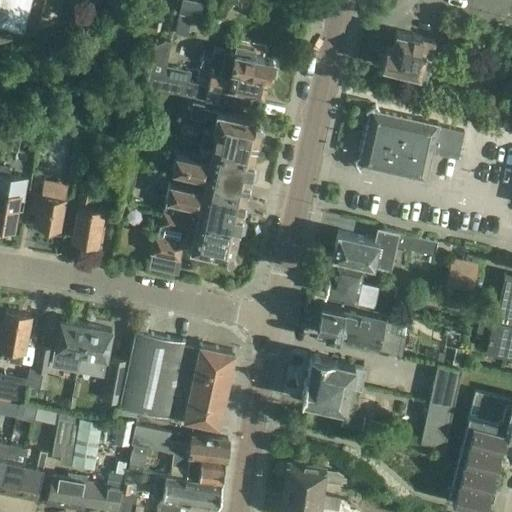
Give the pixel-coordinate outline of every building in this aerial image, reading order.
[(0,0),(0,39),(19,37),(22,28),(29,0),(0,0)] [(199,19),(202,2),(192,0),(184,0),(181,15),(199,19)] [(450,26),(447,40),(479,49),(483,35),(450,26)] [(381,66),(426,77),(435,41),(422,38),(422,37),(412,34),(411,35),(395,31),(391,49),(386,47),(386,49),(382,48),(379,50),(377,59),(379,63),(382,63),(381,66)] [(190,72),(163,66),(166,46),(154,44),(149,73),(146,88),(241,108),(245,92),(262,96),(266,77),(268,77),(274,74),(276,65),(272,60),(252,56),(253,49),(236,45),(234,53),(217,49),(212,54),(210,65),(211,69),(207,87),(188,83),(190,72)] [(87,101),(47,95),(44,113),(84,119),(87,101)] [(202,127),(198,145),(252,157),(258,127),(262,124),(257,117),(254,119),(203,108),(203,104),(192,101),(189,117),(204,121),(205,117),(215,119),(212,129),(202,127)] [(368,116),(359,157),(354,160),(360,171),(366,167),(426,181),(432,153),(457,158),(463,131),(438,125),(439,123),(378,109),(376,105),(365,111),(368,116)] [(117,117),(115,131),(131,133),(133,120),(117,117)] [(179,171),(178,178),(244,193),(248,173),(253,170),(254,162),(251,157),(252,157),(198,145),(195,158),(175,153),(172,169),(179,171)] [(9,166),(0,164),(0,226),(12,228),(19,192),(23,169),(9,166)] [(166,198),(163,210),(236,228),(236,227),(241,223),(243,215),(240,210),(244,193),(178,178),(177,183),(169,181),(165,198),(166,198)] [(91,193),(80,191),(78,205),(78,204),(71,239),(96,243),(96,240),(100,241),(103,227),(99,226),(102,209),(88,206),(91,193)] [(33,192),(30,212),(34,213),(32,225),(60,230),(66,198),(33,192)] [(163,210),(163,211),(162,211),(157,235),(154,234),(150,252),(177,258),(180,245),(224,255),(226,259),(234,254),(231,250),(236,228),(163,210)] [(332,256),(384,267),(391,269),(395,246),(433,254),(436,241),(400,233),(379,229),(376,240),(345,234),(337,232),(332,256)] [(451,257),(445,285),(473,291),(479,263),(451,257)] [(327,261),(323,277),(327,278),(323,293),(355,301),(355,300),(373,304),(378,283),(360,279),(362,267),(335,261),(334,263),(327,261)] [(479,316),(475,334),(489,338),(486,348),(511,354),(511,275),(505,274),(494,320),(479,316)] [(405,333),(403,333),(405,325),(403,322),(396,320),(396,321),(321,305),(316,327),(325,329),(323,336),(400,353),(405,333)] [(0,345),(10,347),(9,353),(8,360),(20,363),(29,313),(4,309),(0,332),(0,345)] [(76,370),(85,324),(60,319),(51,365),(76,370)] [(76,370),(77,370),(95,374),(102,375),(105,358),(111,329),(85,324),(76,370)] [(127,361),(122,387),(118,404),(218,426),(234,350),(134,329),(127,361)] [(34,370),(46,372),(51,347),(39,345),(34,370)] [(466,349),(455,347),(452,362),(463,364),(466,349)] [(300,400),(335,407),(344,409),(349,387),(350,384),(359,387),(364,367),(355,365),(355,364),(332,359),(332,358),(311,354),(306,376),(305,376),(305,377),(300,400)] [(110,358),(102,398),(118,401),(126,361),(110,358)] [(461,368),(452,366),(437,363),(419,443),(444,448),(461,368)] [(26,377),(0,372),(0,396),(21,401),(26,377)] [(511,396),(511,399),(475,390),(448,494),(454,495),(451,504),(483,511),(487,501),(491,502),(494,491),(490,490),(497,462),(502,463),(505,452),(500,451),(505,431),(504,431),(505,425),(511,426),(511,396)] [(6,415),(14,416),(16,404),(8,403),(6,415)] [(343,413),(341,426),(360,430),(363,417),(343,413)] [(71,464),(79,424),(80,420),(58,416),(50,454),(60,456),(59,462),(71,464)] [(118,418),(113,442),(128,445),(133,421),(118,418)] [(172,454),(224,461),(227,438),(190,433),(189,443),(168,438),(170,430),(134,423),(130,444),(133,444),(147,447),(173,452),(172,454)] [(89,426),(79,424),(71,464),(82,466),(93,468),(100,427),(89,426)] [(0,488),(10,444),(9,444),(0,441),(0,488)] [(0,488),(0,491),(17,495),(24,463),(23,463),(26,448),(10,444),(0,488)] [(141,471),(147,447),(133,444),(128,468),(141,471)] [(36,466),(24,463),(17,495),(35,499),(45,452),(39,450),(36,466)] [(187,468),(186,478),(221,482),(224,461),(172,454),(170,465),(187,468)] [(287,462),(283,488),(319,494),(321,479),(340,482),(341,474),(335,469),(323,467),(315,466),(315,465),(298,462),(298,463),(287,462)] [(133,483),(149,486),(151,475),(125,470),(121,491),(129,493),(131,479),(133,479),(133,483)] [(88,481),(47,474),(42,503),(83,509),(84,505),(88,481)] [(186,479),(165,476),(156,474),(152,496),(217,505),(221,482),(186,478),(186,479)] [(106,484),(88,481),(84,505),(116,510),(115,511),(131,511),(134,494),(119,491),(121,481),(106,479),(106,484)] [(338,497),(319,494),(283,488),(279,511),(319,511),(321,506),(336,509),(338,497)] [(178,511),(179,506),(157,502),(155,511),(178,511)]
